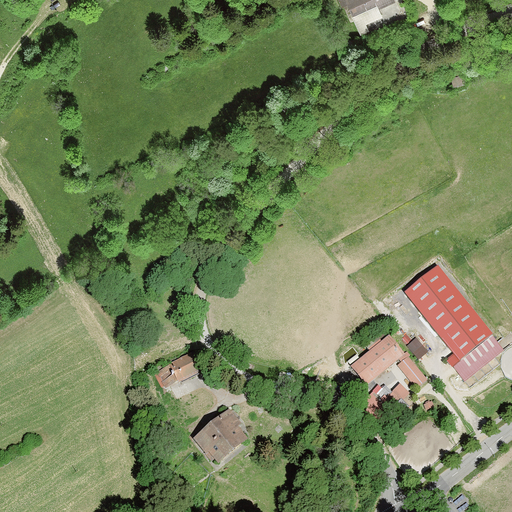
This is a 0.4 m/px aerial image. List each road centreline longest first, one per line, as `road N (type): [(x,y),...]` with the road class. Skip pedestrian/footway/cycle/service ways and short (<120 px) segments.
road 1 (unclassified): [(394,511),(386,463),(364,426),(337,403),(223,364),(202,332),(199,295),(221,253),(367,90),(431,45),(511,11)]
road 2 (tertiary): [(404,511),(511,429)]
